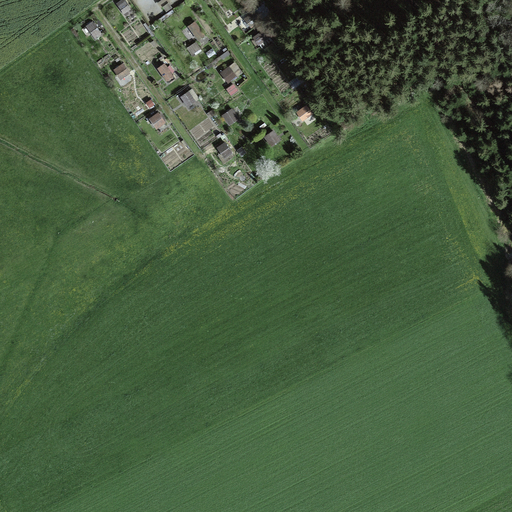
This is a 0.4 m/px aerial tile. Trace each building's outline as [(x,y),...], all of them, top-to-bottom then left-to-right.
[(123,0),(118,3),(122,12),(129,8),(123,0)] [(160,0),(164,10),(173,7),(170,0),(160,0)] [(255,12),(246,17),(252,25),(260,19),(255,12)] [(195,21),(188,25),(196,36),(203,32),(195,21)] [(94,23),(88,28),(94,36),(100,32),(94,23)] [(265,29),(254,37),(258,43),(269,36),(265,29)] [(197,40),(187,45),(192,53),(202,48),(197,40)] [(230,51),(220,55),(225,65),(234,61),(230,51)] [(165,62),(157,68),(164,77),(172,71),(165,62)] [(124,65),(116,70),(121,77),(128,72),(124,65)] [(229,66),(221,72),(229,83),(237,77),(229,66)] [(226,87),(230,94),(239,90),(235,82),(226,87)] [(189,92),(181,97),(187,107),(195,102),(189,92)] [(306,106),(297,112),(303,121),(312,115),(306,106)] [(232,109),(224,116),(230,124),(238,117),(232,109)] [(159,114),(152,119),(158,129),(166,124),(159,114)] [(225,144),(218,149),(225,159),(232,153),(225,144)]
